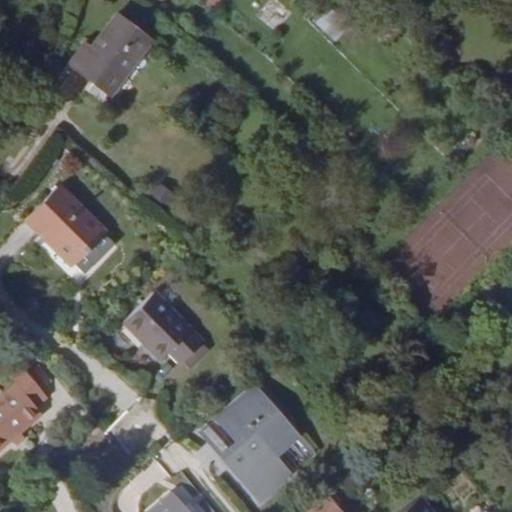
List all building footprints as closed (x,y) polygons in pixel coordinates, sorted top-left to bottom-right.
[(200,0),(199,1),(211,9),(216,0),(200,0)] [(124,12),(99,41),(131,67),(156,38),(124,12)] [(111,91),(131,67),(99,41),(80,64),(111,91)] [(54,187),(21,219),(64,260),(65,258),(76,247),(78,248),(95,231),(97,229),(54,187)] [(107,243),(95,231),(78,249),(76,247),(65,258),(79,271),(107,243)] [(157,293),(124,322),(161,362),(171,353),(181,363),(204,343),(157,293)] [(0,446),(42,410),(35,402),(29,394),(40,385),(21,362),(9,372),(14,377),(0,389),(0,446)] [(269,446),(293,427),(249,371),(223,395),(232,406),(219,416),(239,442),(232,448),(231,449),(240,460),(233,466),(260,499),(292,474),(277,456),(269,446)] [(47,392),(40,385),(29,394),(35,402),(47,392)] [(232,448),(239,442),(219,416),(204,428),(233,466),(240,460),(231,449),(232,448)] [(300,437),(293,427),(269,446),(277,456),(300,437)] [(191,511),(172,491),(145,511),(191,511)] [(341,500),(334,491),(328,496),(330,498),(312,511),(338,511),(334,505),(341,500)] [(428,511),(420,501),(405,511),(428,511)]
